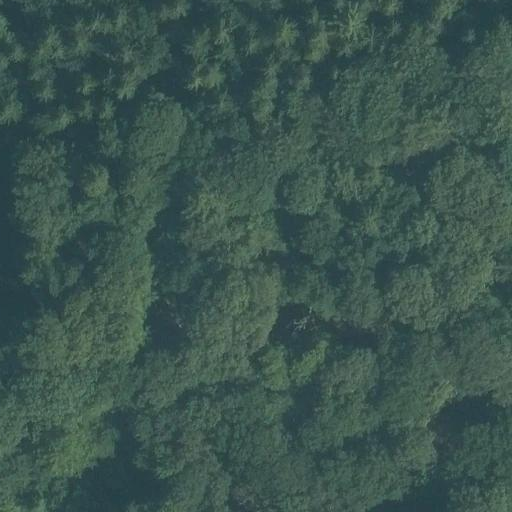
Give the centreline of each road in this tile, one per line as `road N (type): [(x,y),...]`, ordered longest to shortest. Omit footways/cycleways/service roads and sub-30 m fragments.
road 1 (track): [(511,96),(381,180),(291,204),(170,190),(94,220),(0,273)]
road 2 (track): [(46,430),(139,413),(250,409),(367,436),(511,454)]
